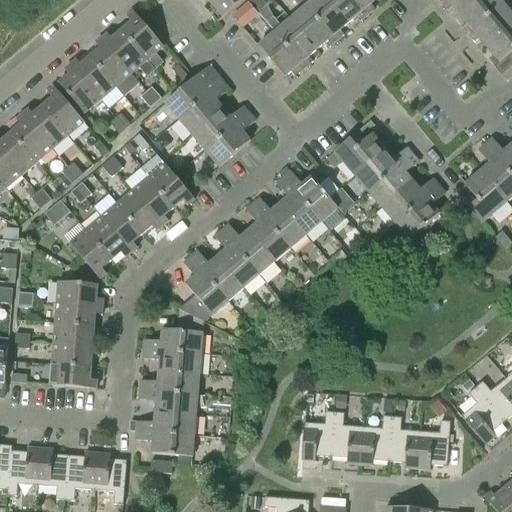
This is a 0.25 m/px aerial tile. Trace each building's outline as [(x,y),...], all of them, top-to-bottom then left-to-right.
[(213,0),(211,2),(210,3),(218,13),(213,18),(218,24),(246,0),(213,0)] [(326,0),(315,0),(306,8),(337,44),(344,37),(340,33),(348,26),(326,0)] [(352,0),(326,0),(348,26),(356,19),(360,24),(368,17),(352,0)] [(352,0),(368,17),(375,11),(371,6),(378,0),(352,0)] [(447,0),(441,5),(448,13),(453,9),(459,17),(479,0),(447,0)] [(498,0),(479,0),(459,17),(466,25),(461,29),(468,37),(504,6),(498,0)] [(240,11),(233,17),(243,29),(249,23),(258,16),(248,4),(240,11)] [(486,48),(511,25),(511,15),(504,6),(468,37),(474,44),(479,40),(486,48)] [(306,8),(290,21),(317,52),(325,45),(329,50),(337,44),(306,8)] [(147,63),(155,71),(163,65),(155,56),(164,49),(134,14),(127,19),(132,24),(122,33),(147,63)] [(266,24),(275,34),(306,70),(313,64),(309,59),(317,52),(290,21),(282,28),(273,18),(266,24)] [(511,25),(486,48),(500,64),(511,53),(511,25)] [(108,36),(102,41),(132,76),(139,70),(147,78),(155,71),(147,63),(122,33),(112,41),(108,36)] [(298,77),(306,70),(275,34),(259,48),(285,79),(294,72),(298,77)] [(101,51),(91,59),(116,89),(124,98),(139,85),(132,76),(102,41),(96,46),(101,51)] [(101,102),(116,89),(91,59),(81,67),(77,62),(71,67),(101,102)] [(101,102),(71,67),(65,72),(69,77),(59,86),(85,116),(101,102)] [(182,83),(188,78),(179,67),(172,72),(182,83)] [(179,122),(200,105),(224,84),(210,68),(165,106),(179,122)] [(193,138),(224,111),(217,103),(230,92),(224,84),(200,105),(179,122),(193,138)] [(152,89),(147,94),(156,104),(161,100),(152,89)] [(53,100),(43,109),(68,139),(85,125),(55,90),(48,95),(53,100)] [(150,109),(156,104),(147,94),(141,99),(150,109)] [(193,138),(206,153),(250,116),(244,108),(231,120),(224,111),(193,138)] [(29,112),(23,117),(53,152),(68,139),(43,109),(33,117),(29,112)] [(115,120),(125,131),(131,127),(121,115),(115,120)] [(256,123),(250,116),(206,153),(220,170),(251,143),(243,134),(256,123)] [(53,152),(23,117),(17,121),(22,127),(12,135),(37,165),(53,152)] [(125,131),(115,120),(110,125),(119,136),(125,131)] [(0,140),(0,152),(22,178),(37,165),(12,135),(2,143),(0,140)] [(356,179),(387,153),(373,136),(358,149),(351,141),(335,154),(327,161),(335,170),(342,164),(356,179)] [(143,153),(149,148),(139,137),(133,142),(143,153)] [(511,146),(504,153),(493,140),(485,146),(511,177),(511,146)] [(103,159),(109,154),(100,142),(93,147),(103,159)] [(511,200),(511,177),(485,146),(478,153),(489,166),(481,173),(508,204),(511,200)] [(369,195),(413,157),(407,150),(394,161),(387,153),(356,179),(369,195)] [(0,184),(6,191),(22,178),(0,152),(0,184)] [(193,164),(202,175),(215,166),(206,155),(193,164)] [(149,180),(174,210),(184,202),(189,207),(195,202),(157,157),(141,170),(149,180)] [(369,195),(382,210),(413,184),(406,175),(419,164),(413,157),(369,195)] [(113,158),(108,163),(117,174),(123,169),(113,158)] [(111,179),(117,174),(108,163),(102,168),(111,179)] [(68,169),(77,180),(82,176),(73,165),(68,169)] [(77,180),(68,169),(62,174),(71,185),(77,180)] [(316,170),(309,176),(312,179),(319,187),(326,182),(316,170)] [(180,176),(193,191),(199,186),(186,171),(180,176)] [(508,204),(481,173),(465,187),(478,202),(470,209),(483,225),(508,204)] [(291,174),(284,180),(322,224),(338,210),(319,187),(312,179),(303,187),(291,174)] [(62,193),(68,188),(59,178),(53,183),(62,193)] [(164,218),(174,210),(149,180),(133,193),(163,229),(169,224),(164,218)] [(288,199),(280,206),(306,238),(322,224),(284,180),(277,186),(288,199)] [(413,184),(382,210),(395,226),(440,188),(434,181),(420,192),(413,184)] [(82,185),(77,190),(86,200),(91,196),(82,185)] [(440,188),(395,226),(409,242),(440,216),(433,206),(446,195),(440,188)] [(80,205),(86,200),(77,190),(71,195),(80,205)] [(51,202),(42,191),(36,195),(46,206),(51,202)] [(118,206),(143,236),(153,228),(157,233),(163,229),(133,193),(118,206)] [(46,206),(36,195),(31,200),(40,211),(46,206)] [(253,206),(291,251),(306,238),(280,206),(272,213),(260,200),(253,206)] [(54,227),(70,214),(60,203),(45,216),(54,227)] [(133,245),(143,236),(118,206),(102,219),(132,255),(138,250),(133,245)] [(257,226),(249,233),(275,264),(291,251),(253,206),(246,212),(257,226)] [(102,219),(86,233),(112,263),(122,254),(126,260),(132,255),(102,219)] [(229,227),(222,233),(260,277),(275,264),(249,233),(240,240),(229,227)] [(102,271),(112,263),(86,233),(70,246),(100,281),(106,276),(102,271)] [(226,252),(218,259),(244,290),(260,277),(222,233),(215,239),(226,252)] [(505,251),(511,244),(502,233),(495,239),(505,251)] [(378,244),(369,251),(387,272),(396,265),(378,244)] [(31,249),(23,248),(22,263),(30,263),(31,249)] [(191,259),(229,304),(244,290),(218,259),(209,266),(198,253),(191,259)] [(2,255),(2,263),(17,264),(17,256),(2,255)] [(179,312),(204,324),(229,304),(191,259),(184,265),(195,279),(186,286),(195,298),(179,312)] [(16,271),(17,264),(2,263),(1,270),(16,271)] [(57,305),(103,309),(104,302),(97,301),(98,288),(59,284),(57,305)] [(291,285),(281,293),(287,300),(296,292),(291,285)] [(33,296),(19,295),(18,302),(33,303),(33,296)] [(33,303),(18,302),(18,310),(32,311),(33,303)] [(102,317),(103,309),(57,305),(55,326),(95,329),(96,316),(102,317)] [(143,352),(202,356),(204,324),(179,312),(178,333),(162,331),(162,344),(144,342),(143,352)] [(55,326),(54,346),(100,350),(100,342),(94,342),(95,329),(55,326)] [(30,337),(16,336),(15,343),(29,344),(30,337)] [(0,345),(0,384),(6,385),(9,346),(0,345)] [(99,357),(100,350),(54,346),(52,366),(91,370),(92,357),(99,357)] [(160,362),(159,373),(200,377),(202,356),(143,352),(143,361),(160,362)] [(90,382),(91,370),(52,366),(50,387),(97,391),(97,383),(90,382)] [(140,392),(198,397),(200,377),(159,373),(158,384),(141,383),(140,392)] [(26,385),(27,377),(12,376),(12,384),(26,385)] [(483,384),(476,390),(505,424),(511,417),(511,387),(506,381),(491,393),(483,384)] [(470,384),(463,390),(468,395),(475,389),(470,384)] [(492,435),(505,424),(476,390),(469,396),(477,405),(462,418),(485,447),(496,438),(492,435)] [(156,403),(156,414),(196,417),(198,397),(140,392),(139,402),(156,403)] [(337,398),(337,409),(345,410),(346,398),(337,398)] [(438,401),(430,407),(438,418),(446,412),(438,401)] [(391,414),(392,402),(384,402),(383,413),(391,414)] [(137,423),(136,433),(195,438),(196,417),(156,414),(155,425),(137,423)] [(332,459),(332,457),(335,415),(326,414),(325,427),(305,425),(302,462),(315,463),(316,458),(332,459)] [(360,467),(361,452),(363,430),(344,428),(345,416),(335,415),(332,457),(332,459),(348,461),(348,466),(360,467)] [(373,463),(389,464),(393,419),(383,419),(383,431),(363,430),(361,452),(360,467),(373,468),(373,463)] [(418,471),(418,467),(420,434),(401,433),(402,420),(400,420),(393,419),(389,464),(405,465),(405,470),(418,471)] [(440,436),(420,434),(418,467),(418,471),(430,472),(431,467),(447,468),(451,424),(441,423),(440,436)] [(193,459),(195,438),(136,433),(136,442),(153,444),(152,456),(179,458),(193,459)] [(0,482),(0,492),(8,493),(12,454),(13,448),(0,447),(0,479),(0,480),(0,482)] [(18,486),(38,488),(41,451),(28,450),(28,455),(12,454),(8,493),(8,498),(17,499),(18,486)] [(66,503),(69,458),(53,457),(53,452),(41,451),(38,488),(57,490),(56,502),(60,502),(66,503)] [(95,493),(98,458),(98,455),(86,454),(85,459),(69,458),(66,503),(75,503),(76,491),(95,493)] [(98,455),(98,458),(95,493),(115,494),(114,507),(124,507),(127,463),(111,461),(111,456),(98,455)] [(179,458),(178,466),(192,467),(193,459),(179,458)] [(172,476),(173,465),(151,463),(150,475),(172,476)] [(495,511),(511,511),(511,499),(504,490),(494,498),(491,494),(485,500),(495,511)] [(251,499),(251,511),(259,511),(260,500),(251,499)] [(276,511),(308,511),(310,503),(265,500),(264,509),(277,510),(276,511)]
